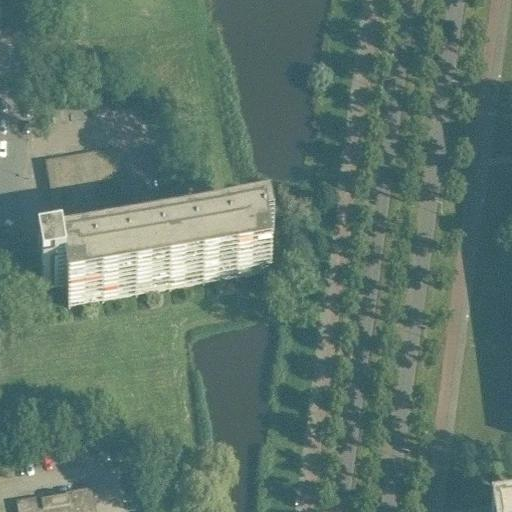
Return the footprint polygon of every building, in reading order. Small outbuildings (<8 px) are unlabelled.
[(120,151),(119,151),(95,155),(97,168),(122,164),(120,151)] [(95,155),(85,157),(87,170),(97,168),(95,155)] [(92,195),(89,182),(87,170),(85,157),(82,158),(79,158),(84,183),(86,196),(88,209),(90,221),(81,223),(56,227),(60,252),(62,264),(90,260),(85,229),(132,221),(131,214),(106,219),(96,221),(94,208),(92,195)] [(70,160),(66,160),(69,173),(71,186),(74,185),(84,183),(79,158),(70,160)] [(69,173),(66,160),(64,161),(47,164),(45,164),(47,177),(69,173)] [(124,176),(122,164),(97,168),(99,181),(124,176)] [(97,168),(87,170),(89,182),(99,181),(97,168)] [(71,186),(69,173),(47,177),(49,189),(71,186)] [(127,189),(124,176),(99,181),(102,193),(127,189)] [(99,181),(89,182),(92,195),(102,193),(99,181)] [(84,183),(74,185),(76,198),(86,196),(84,183)] [(76,198),(74,185),(71,186),(49,189),(51,202),(76,198)] [(129,202),(127,189),(102,193),(104,206),(129,202)] [(102,193),(92,195),(94,208),(104,206),(102,193)] [(86,196),(76,198),(79,210),(88,209),(86,196)] [(79,210),(76,198),(51,202),(53,215),(79,210)] [(131,214),(129,202),(104,206),(106,219),(131,214)] [(104,206),(94,208),(96,221),(106,219),(104,206)] [(88,209),(79,210),(81,223),(90,221),(88,209)] [(81,223),(79,210),(53,215),(56,227),(81,223)] [(138,252),(132,221),(85,229),(90,260),(138,252)] [(138,252),(90,260),(62,264),(39,268),(43,294),(65,291),(68,311),(70,311),(70,309),(101,304),(101,305),(104,305),(103,303),(135,298),(135,300),(137,299),(137,297),(168,292),(168,294),(171,294),(171,292),(202,287),(202,288),(205,288),(204,286),(235,281),(236,283),(238,283),(237,280),(269,275),(269,277),(271,277),(265,236),(246,239),(243,224),(242,224),(244,240),(238,241),(237,236),(138,252)] [(66,496),(67,499),(68,498),(70,508),(94,504),(92,491),(66,496)] [(67,499),(42,503),(41,503),(42,511),(55,511),(60,511),(69,509),(70,509),(70,508),(68,498),(67,499)] [(42,511),(41,503),(42,503),(42,500),(17,504),(17,511),(42,511)]
